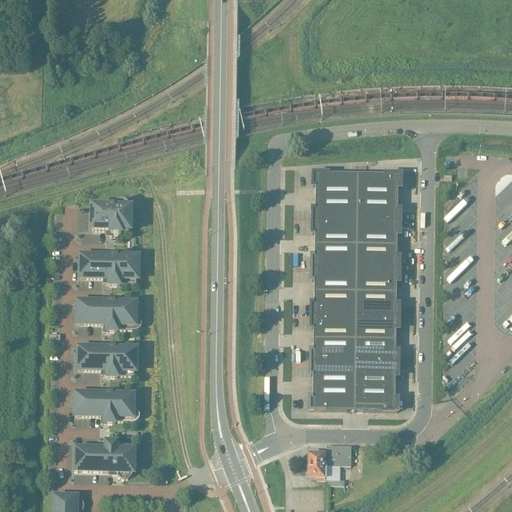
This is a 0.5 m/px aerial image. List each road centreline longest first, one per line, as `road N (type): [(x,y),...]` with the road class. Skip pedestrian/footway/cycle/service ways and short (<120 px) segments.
road 1 (tertiary): [(232,467),(217,394),(220,0)]
road 2 (track): [(198,481),(179,429),(163,242),(149,186),(131,176),(0,211)]
road 3 (unclassified): [(428,126),(295,138),(276,149),(271,417),(278,446)]
road 4 (unclassified): [(278,446),(301,437),(402,437),(424,421),(428,126)]
road 5 (unclassified): [(94,491),(62,490),(68,204)]
road 6 (track): [(511,82),(301,87),(292,30),(319,0)]
road 7 (track): [(395,511),(467,459),(511,413)]
